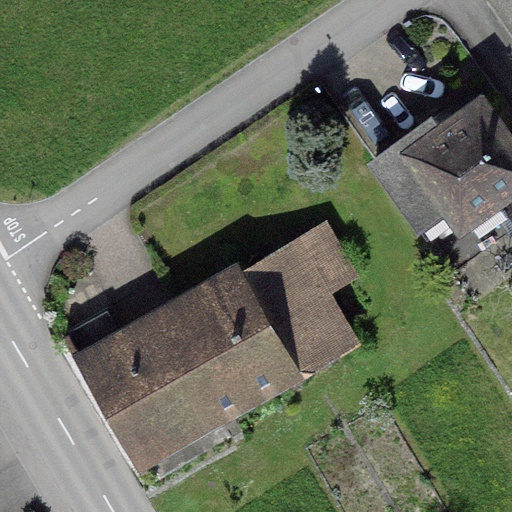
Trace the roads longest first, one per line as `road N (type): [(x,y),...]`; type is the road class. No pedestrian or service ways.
road 1 (residential): [(0,266),(392,0)]
road 2 (tertiary): [(0,322),(108,511)]
